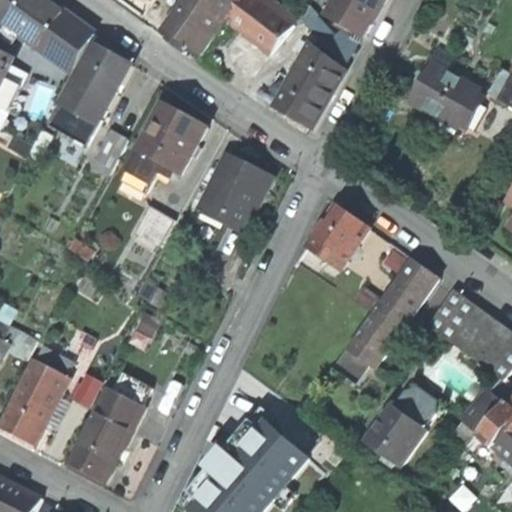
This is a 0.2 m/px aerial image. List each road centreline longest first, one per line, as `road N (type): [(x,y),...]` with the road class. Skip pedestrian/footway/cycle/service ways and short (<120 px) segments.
road 1 (residential): [(159,511),(324,167)]
road 2 (residential): [(98,0),(324,167)]
road 3 (residential): [(324,167),(511,295)]
road 4 (residential): [(324,167),(417,0)]
road 5 (residential): [(0,455),(107,511)]
